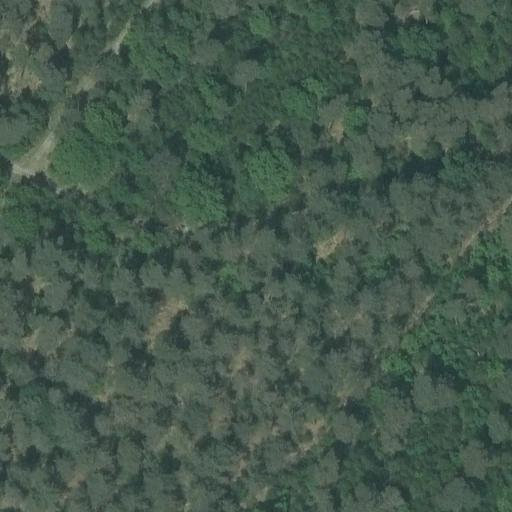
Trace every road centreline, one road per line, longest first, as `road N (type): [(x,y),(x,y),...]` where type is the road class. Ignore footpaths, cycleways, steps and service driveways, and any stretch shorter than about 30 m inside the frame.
road 1 (track): [(511,172),(210,228),(144,228),(84,205)]
road 2 (track): [(159,0),(28,176)]
